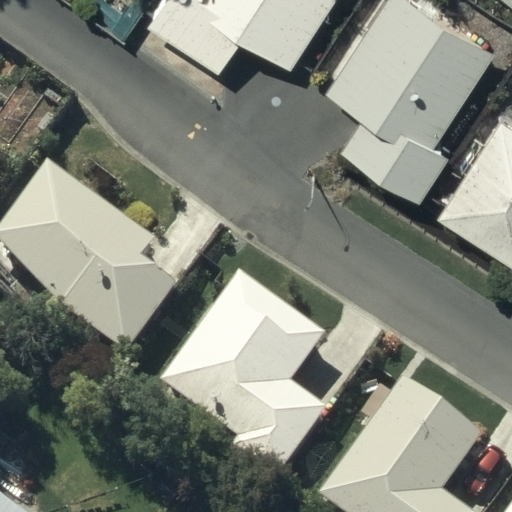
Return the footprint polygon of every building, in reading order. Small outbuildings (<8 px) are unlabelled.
[(286,72),(334,0),(165,0),(149,25),(217,71),(238,39),(286,72)] [(411,0),(384,0),(323,91),(362,117),(340,149),(417,201),(449,153),(432,142),(492,54),(411,0)] [(500,121),(437,215),(511,265),(511,127),(511,129),(500,121)] [(154,258),(44,179),(0,240),(0,257),(61,325),(125,372),(178,299),(143,274),(154,258)] [(204,334),(158,399),(237,455),(231,463),(275,494),(324,426),(286,400),(322,349),(238,289),(222,312),(210,304),(194,327),(204,334)] [(479,455),(401,399),(319,511),(444,511),(440,509),(479,455)] [(10,511),(0,503),(0,511),(10,511)]
